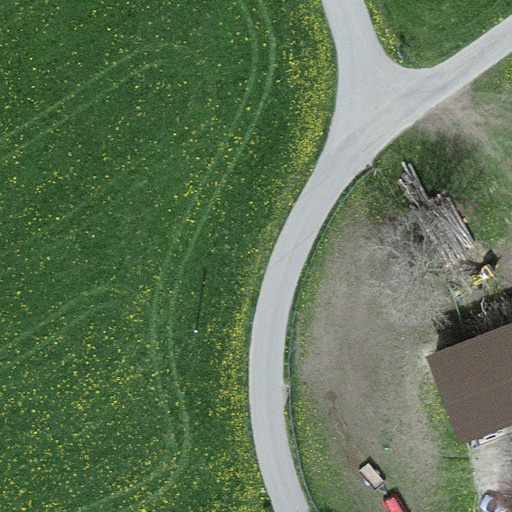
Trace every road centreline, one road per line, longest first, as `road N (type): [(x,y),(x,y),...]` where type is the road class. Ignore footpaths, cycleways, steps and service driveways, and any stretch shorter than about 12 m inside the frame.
road 1 (unclassified): [(292,511),(269,423),(272,316),(299,227),(375,117)]
road 2 (unclassified): [(375,117),(511,30)]
road 3 (unclassified): [(375,117),(340,0)]
